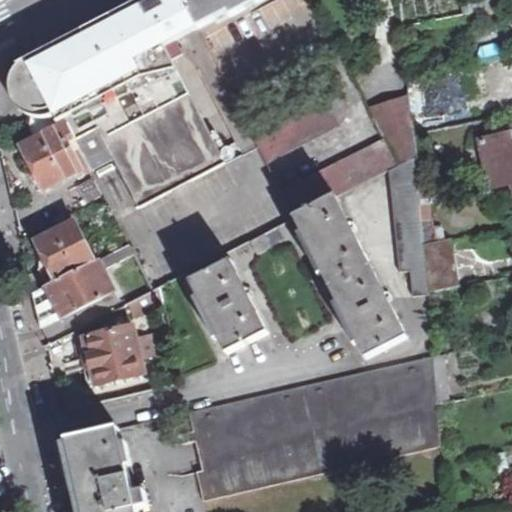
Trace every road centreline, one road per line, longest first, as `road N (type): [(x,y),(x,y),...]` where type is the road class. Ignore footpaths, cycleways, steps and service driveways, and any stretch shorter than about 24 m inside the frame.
road 1 (unknown): [(14,437),(329,357)]
road 2 (residential): [(31,511),(0,371)]
